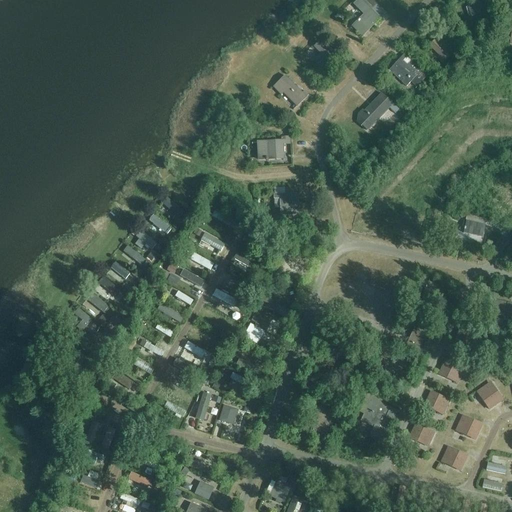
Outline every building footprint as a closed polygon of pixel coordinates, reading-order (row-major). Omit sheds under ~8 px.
[(350,28),(360,38),(379,20),(370,11),(358,0),(352,7),(362,17),(350,28)] [(471,16),(472,21),(486,16),(480,0),(473,0),(466,2),(468,7),(466,8),(468,17),(471,16)] [(377,4),(370,11),(379,20),(386,13),(377,4)] [(342,11),(337,14),(344,24),(349,21),(342,11)] [(441,60),(443,62),(449,56),(448,54),(452,50),(439,37),(429,46),(442,59),(441,60)] [(315,61),(327,73),(340,61),(320,41),(313,48),(321,56),(315,61)] [(391,68),(398,74),(395,77),(406,87),(416,76),(418,77),(422,73),(413,64),(409,68),(400,59),(391,68)] [(283,95),(297,109),(306,99),(284,78),(273,90),(281,97),(283,95)] [(358,115),(357,122),(366,131),(388,108),(395,115),(399,110),(396,108),(382,94),(365,112),(363,110),(358,115)] [(257,143),(258,161),(275,160),(275,157),(283,157),(282,144),(289,144),(289,138),(280,139),(280,142),(257,143)] [(493,184),(504,201),(511,196),(511,188),(504,177),(493,184)] [(181,217),(186,211),(170,195),(165,201),(181,217)] [(294,195),(274,196),(274,199),(280,199),(281,215),(293,215),(293,210),(297,210),(297,198),(294,198),(294,195)] [(222,212),(219,218),(237,227),(240,221),(222,212)] [(171,235),(175,228),(154,214),(151,219),(156,221),(152,227),(158,232),(160,228),(171,235)] [(221,221),(217,226),(223,230),(227,224),(221,221)] [(463,233),(482,238),(485,226),(466,221),(466,222),(463,221),(462,228),(464,228),(463,233)] [(233,264),(248,269),(252,257),(237,252),(233,264)] [(296,275),(302,257),(295,255),(289,272),(296,275)] [(168,271),(183,277),(186,267),(172,261),(168,271)] [(124,283),(130,274),(116,264),(110,273),(124,283)] [(106,276),(101,282),(116,295),(122,289),(106,276)] [(433,301),(443,304),(447,288),(427,283),(424,295),(434,297),(433,301)] [(97,295),(93,301),(107,312),(111,305),(97,295)] [(503,320),(511,321),(511,307),(507,306),(508,303),(495,301),(492,314),(504,317),(503,320)] [(164,302),(158,308),(176,322),(181,315),(164,302)] [(80,308),(76,313),(85,318),(80,326),(86,330),(94,317),(80,308)] [(233,316),(239,320),(243,315),(237,311),(233,316)] [(173,337),(176,331),(160,322),(157,328),(173,337)] [(245,335),(260,343),(267,330),(252,322),(245,335)] [(405,346),(420,353),(422,349),(418,347),(425,334),(419,331),(420,328),(414,325),(405,346)] [(453,344),(472,352),(478,339),(474,337),(475,336),(460,329),(453,344)] [(205,357),(208,349),(188,341),(185,349),(205,357)] [(385,368),(398,374),(403,362),(389,356),(391,353),(385,350),(384,353),(383,353),(376,368),(383,371),(385,368)] [(65,357),(75,366),(80,359),(70,351),(65,357)] [(335,362),(317,356),(315,361),(317,361),(315,369),(331,374),(331,375),(336,377),(337,371),(333,369),(335,362)] [(153,371),(155,363),(135,357),(133,364),(153,371)] [(238,363),(258,373),(261,366),(241,357),(238,363)] [(178,358),(176,364),(185,367),(187,362),(178,358)] [(439,375),(457,384),(463,370),(460,369),(460,368),(445,361),(439,375)] [(234,372),(231,377),(246,383),(248,377),(234,372)] [(477,393),(489,410),(502,400),(493,386),(492,387),(489,384),(477,393)] [(206,418),(210,393),(203,391),(198,416),(206,418)] [(424,407),(442,415),(448,402),(445,400),(445,399),(431,392),(424,407)] [(377,442),(382,444),(397,413),(380,405),(381,401),(368,395),(359,413),(364,415),(361,422),(374,428),(369,437),(378,441),(377,442)] [(165,408),(184,417),(188,410),(169,400),(165,408)] [(220,419),(235,424),(241,408),(226,403),(220,419)] [(335,415),(315,408),(313,414),(313,415),(310,425),(315,427),(315,428),(329,432),(335,415)] [(456,432),(475,440),(482,425),(466,418),(466,419),(462,417),(456,432)] [(94,420),(87,440),(94,442),(101,422),(94,420)] [(409,439),(427,447),(434,434),(430,432),(430,431),(416,424),(409,439)] [(102,448),(114,452),(122,430),(109,426),(102,448)] [(0,441),(0,445),(7,449),(10,441),(2,437),(0,441)] [(441,463),(460,472),(467,456),(452,449),(451,450),(448,449),(441,463)] [(93,451),(92,457),(105,461),(107,455),(93,451)] [(197,460),(194,467),(212,472),(214,465),(197,460)] [(506,472),(506,463),(488,462),(488,471),(506,472)] [(186,464),(182,472),(187,475),(192,468),(186,464)] [(152,474),(155,468),(148,465),(146,472),(152,474)] [(78,473),(76,479),(97,486),(101,472),(91,469),(89,476),(78,473)] [(150,487),(154,480),(133,469),(129,476),(150,487)] [(276,499),(284,503),(292,486),(273,478),(267,492),(277,496),(276,499)] [(489,478),(488,488),(502,490),(504,480),(489,478)] [(196,492),(210,498),(215,485),(201,480),(196,492)] [(140,505),(143,498),(124,491),(121,497),(140,505)] [(288,511),(301,511),(306,498),(293,494),(288,511)] [(149,509),(152,503),(144,499),(142,506),(149,509)] [(187,511),(202,511),(205,506),(192,500),(187,511)] [(84,511),(86,510),(68,502),(63,511),(84,511)] [(309,511),(322,511),(325,505),(312,502),(309,511)]
